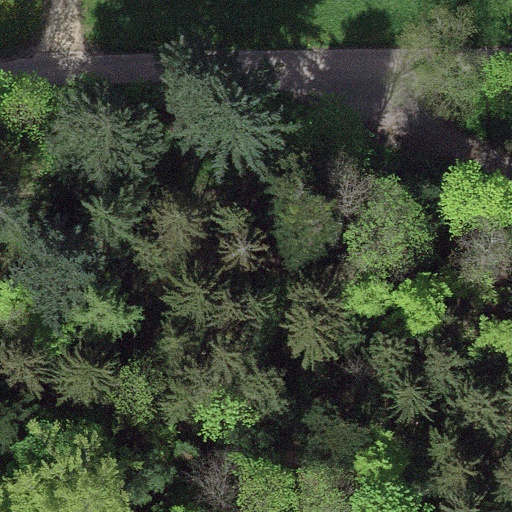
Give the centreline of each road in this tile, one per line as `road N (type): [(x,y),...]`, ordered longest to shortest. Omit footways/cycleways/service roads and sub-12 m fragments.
road 1 (residential): [(0,92),(511,56)]
road 2 (track): [(511,167),(396,111),(398,61)]
